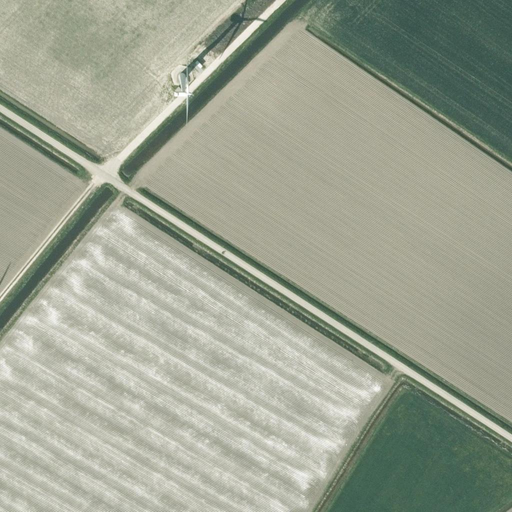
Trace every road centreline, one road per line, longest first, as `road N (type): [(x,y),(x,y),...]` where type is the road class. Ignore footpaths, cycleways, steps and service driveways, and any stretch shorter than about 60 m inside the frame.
road 1 (unclassified): [(511,436),(0,107)]
road 2 (track): [(103,174),(280,0)]
road 3 (track): [(103,174),(0,298)]
